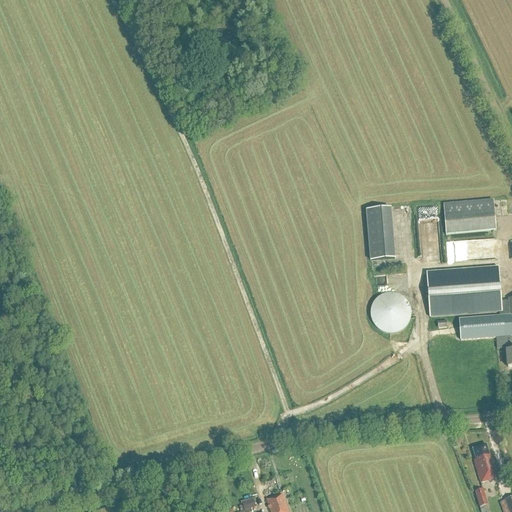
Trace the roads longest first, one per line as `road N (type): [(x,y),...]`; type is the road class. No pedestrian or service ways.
road 1 (track): [(418,349),(289,418),(182,129),(111,0)]
road 2 (unclassified): [(79,511),(288,449),(511,428)]
road 3 (unclassified): [(511,146),(441,0)]
